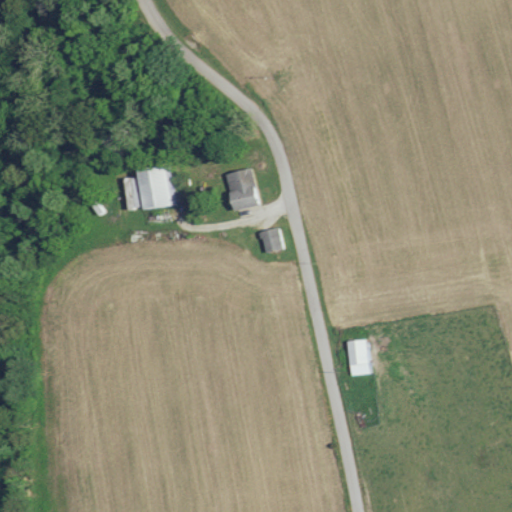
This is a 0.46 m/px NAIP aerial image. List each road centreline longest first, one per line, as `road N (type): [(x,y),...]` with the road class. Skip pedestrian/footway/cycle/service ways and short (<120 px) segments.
road 1 (residential): [(358,511),(277,136),(162,0)]
road 2 (residential): [(176,218),(202,230),(239,232),(294,202)]
